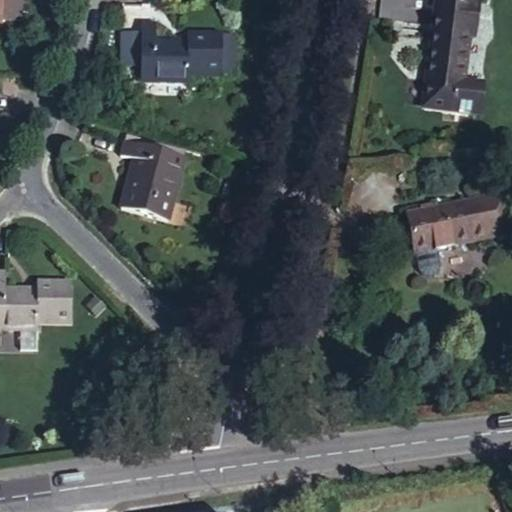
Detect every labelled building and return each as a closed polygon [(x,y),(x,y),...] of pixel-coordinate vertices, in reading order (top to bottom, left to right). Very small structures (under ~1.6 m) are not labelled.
[(0,0),(0,37),(18,38),(19,0),(0,0)] [(480,0),(427,0),(426,71),(426,99),(480,100),(481,72),(467,71),(469,29),(479,28),(480,0)] [(156,33),(142,32),(140,91),(187,93),(188,85),(239,84),(241,46),(186,45),(186,52),(156,52),(156,33)] [(124,196),(118,214),(162,227),(181,166),(125,146),(120,163),(136,168),(126,198),(124,196)] [(497,226),(485,188),(461,194),(402,210),(413,251),(433,245),(497,226)] [(438,262),(433,245),(413,251),(418,268),(427,273),(433,272),(438,262)] [(2,279),(0,279),(0,336),(17,337),(34,338),(35,330),(68,331),(70,293),(35,292),(33,300),(1,299),(2,279)] [(33,358),(34,338),(17,337),(16,357),(33,358)]
